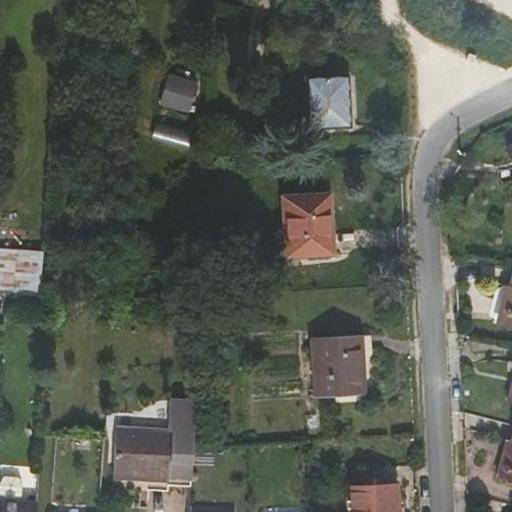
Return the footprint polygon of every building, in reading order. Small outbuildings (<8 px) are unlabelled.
[(305,127),(340,124),(337,74),(302,76),(305,127)] [(204,90),(189,87),(190,81),(172,77),(167,102),(200,108),(204,90)] [(511,133),(501,139),(511,165),(511,133)] [(314,225),(325,225),(323,192),(282,195),(285,254),(316,252),(314,225)] [(314,225),(316,252),(326,252),(325,225),(314,225)] [(0,246),(0,296),(41,298),(43,248),(0,246)] [(511,266),(509,266),(495,318),(511,322),(511,266)] [(254,335),(255,390),(303,389),(301,333),(254,335)] [(308,396),(356,394),(354,336),(306,338),(308,396)] [(125,479),(175,480),(176,477),(203,478),(204,396),(177,396),(176,426),(126,425),(125,479)] [(511,435),(511,439),(508,452),(502,451),(496,474),(511,478),(511,435)] [(508,452),(511,439),(505,438),(502,451),(508,452)] [(35,511),(38,486),(3,483),(1,498),(0,497),(0,511),(35,511)] [(393,511),(392,484),(362,486),(344,487),(345,511),(393,511)]
